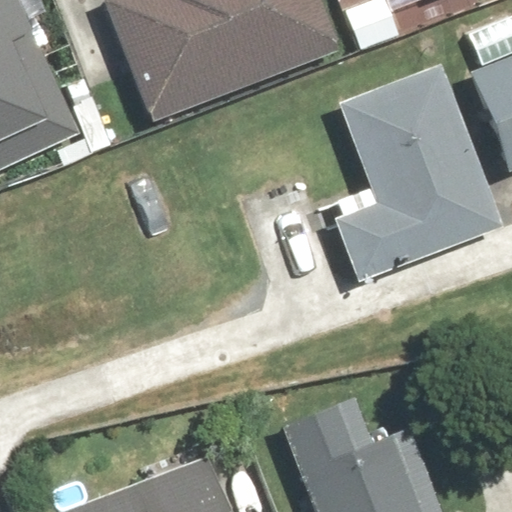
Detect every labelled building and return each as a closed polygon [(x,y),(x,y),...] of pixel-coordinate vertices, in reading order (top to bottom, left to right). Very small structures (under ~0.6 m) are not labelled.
[(92,0),(88,2),(136,125),(328,52),(307,0),(92,0)] [(0,164),(52,141),(0,21),(0,164)] [(511,52),(454,74),(491,174),(511,166),(511,52)] [(422,62),(321,102),(361,204),(318,221),(344,285),(488,228),(422,62)] [(339,398),(266,426),(299,511),(428,511),(396,427),(357,443),(339,398)] [(214,511),(192,454),(39,511),(38,511),(214,511)]
